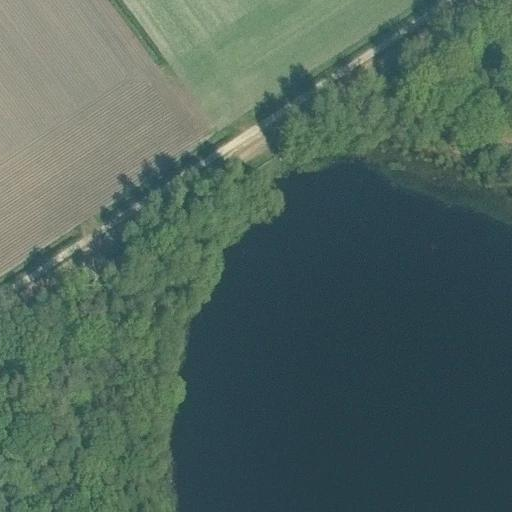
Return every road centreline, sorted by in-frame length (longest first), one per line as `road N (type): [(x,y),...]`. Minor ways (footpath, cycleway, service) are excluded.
road 1 (track): [(0,315),(360,78)]
road 2 (track): [(360,78),(480,0)]
